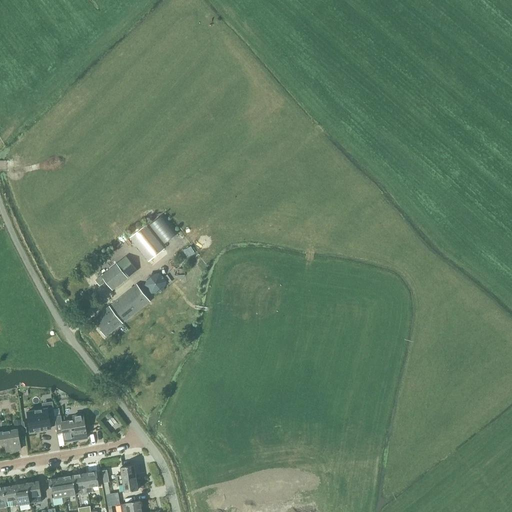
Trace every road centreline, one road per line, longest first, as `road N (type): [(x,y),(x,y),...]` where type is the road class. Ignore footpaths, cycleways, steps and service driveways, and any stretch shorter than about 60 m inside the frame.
road 1 (unclassified): [(142,437),(64,330),(0,202)]
road 2 (residential): [(0,467),(142,437)]
